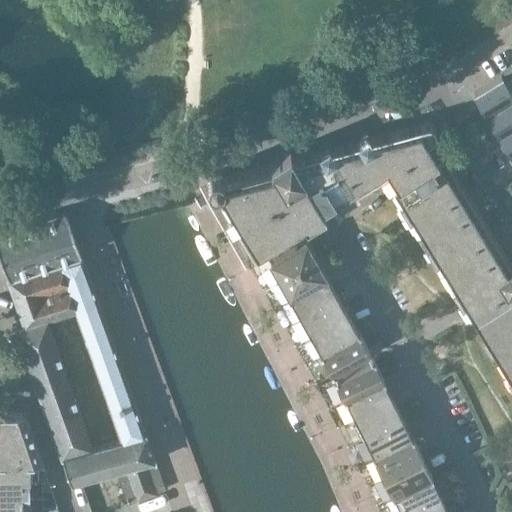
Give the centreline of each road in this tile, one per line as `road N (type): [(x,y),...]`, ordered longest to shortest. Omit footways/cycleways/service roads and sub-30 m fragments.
road 1 (residential): [(77,194),(432,84)]
road 2 (residential): [(185,511),(77,194)]
road 3 (residential): [(75,511),(19,372),(0,360)]
road 4 (residential): [(432,84),(511,216)]
